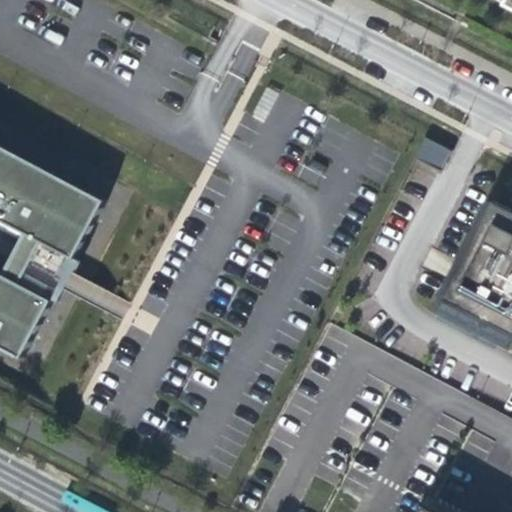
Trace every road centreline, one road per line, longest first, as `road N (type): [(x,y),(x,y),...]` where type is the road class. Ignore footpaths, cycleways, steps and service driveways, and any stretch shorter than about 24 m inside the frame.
road 1 (residential): [(285,0),(511,118)]
road 2 (unknown): [(415,395),(353,511)]
